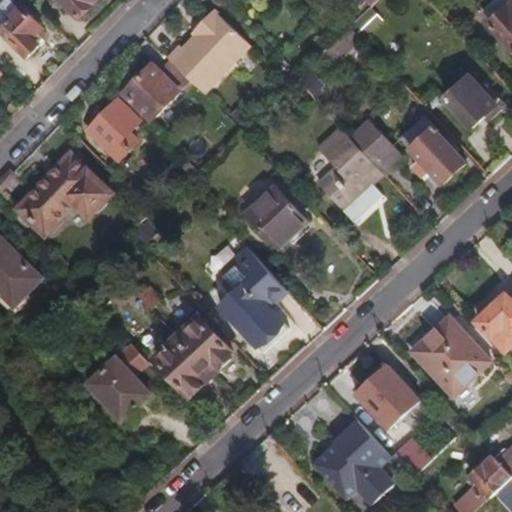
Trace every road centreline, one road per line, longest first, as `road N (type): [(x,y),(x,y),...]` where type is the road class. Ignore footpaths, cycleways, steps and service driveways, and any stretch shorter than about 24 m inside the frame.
road 1 (residential): [(172,511),(511,188)]
road 2 (residential): [(156,0),(0,165)]
